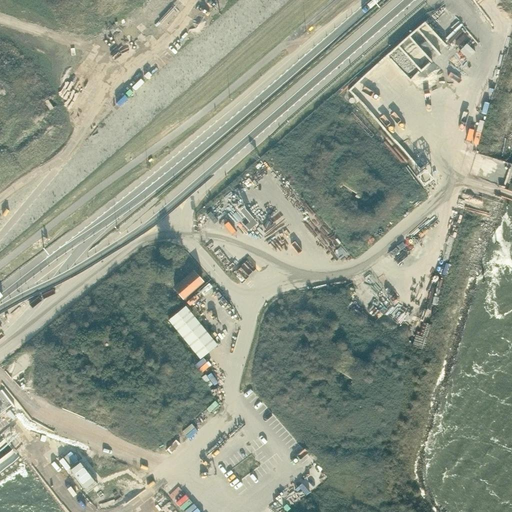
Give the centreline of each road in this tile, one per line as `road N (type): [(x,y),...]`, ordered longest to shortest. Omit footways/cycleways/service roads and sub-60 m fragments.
road 1 (motorway): [(0,338),(399,0)]
road 2 (motorway): [(370,0),(0,302)]
